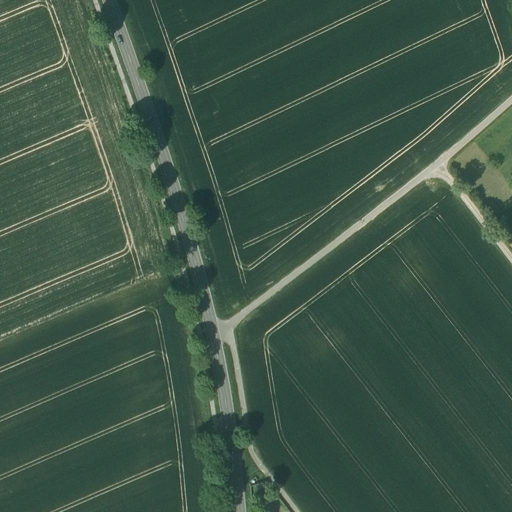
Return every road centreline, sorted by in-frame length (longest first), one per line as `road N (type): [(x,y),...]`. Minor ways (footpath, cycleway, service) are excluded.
road 1 (residential): [(511,99),(230,323)]
road 2 (secondary): [(108,0),(212,332)]
road 3 (secondary): [(212,332),(238,511)]
